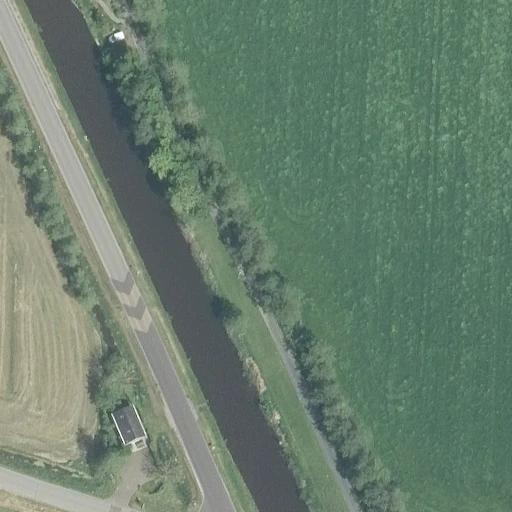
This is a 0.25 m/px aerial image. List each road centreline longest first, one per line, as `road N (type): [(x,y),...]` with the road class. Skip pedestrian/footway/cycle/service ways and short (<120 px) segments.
road 1 (unclassified): [(354,511),(130,0)]
road 2 (secondary): [(222,511),(0,15)]
